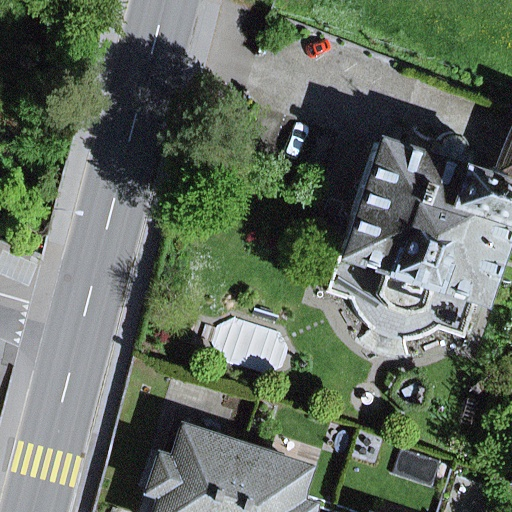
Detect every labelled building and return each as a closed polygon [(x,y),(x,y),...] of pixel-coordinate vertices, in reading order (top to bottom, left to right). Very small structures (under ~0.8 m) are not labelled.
[(511,158),(511,125),(500,154),(511,158)] [(420,160),(374,144),(336,258),(383,274),(375,297),(384,311),(405,317),(420,312),(428,288),(475,304),(511,194),(511,190),(467,175),(474,155),(464,152),(462,141),(453,135),(445,135),(436,142),(426,139),(420,160)] [(511,184),(511,158),(500,154),(492,176),(511,184)] [(405,317),(384,311),(375,297),(383,274),(336,258),(326,293),(350,301),(364,324),(386,338),(413,340),(438,330),(464,338),(475,304),(428,288),(420,312),(405,317)] [(220,511),(240,453),(180,433),(170,465),(157,460),(147,492),(160,496),(154,511),(220,511)] [(240,453),(220,511),(302,511),(304,509),(290,505),(300,472),(245,454),(240,453)]
